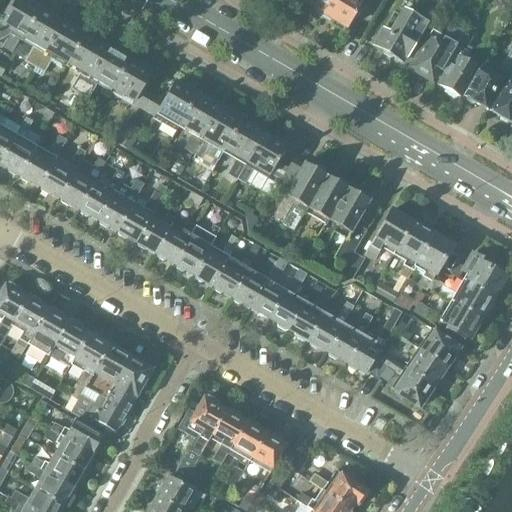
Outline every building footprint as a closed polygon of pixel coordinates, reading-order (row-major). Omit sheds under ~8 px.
[(12,31),(23,38),(39,10),(21,0),(14,0),(1,24),(0,24),(0,40),(10,34),(12,31)] [(298,0),(297,2),(321,16),(330,0),(298,0)] [(330,0),(321,16),(345,30),(362,1),(360,0),(330,0)] [(404,10),(403,10),(389,34),(382,30),(373,45),(402,62),(409,50),(410,51),(428,23),(427,23),(433,13),(422,6),(417,15),(405,8),(404,10)] [(27,64),(35,69),(61,25),(55,21),(56,20),(39,10),(23,38),(37,46),(27,64)] [(54,56),(68,64),(84,36),(67,26),(66,28),(61,25),(35,69),(43,74),(54,56)] [(446,39),(431,31),(412,66),(412,71),(413,73),(416,75),(420,76),(423,76),(425,76),(431,72),(434,74),(431,79),(432,81),(434,81),(435,81),(441,69),(442,70),(453,52),(456,53),(458,49),(455,47),(463,34),(452,28),(446,39)] [(456,53),(437,86),(461,100),(479,69),(464,61),(468,54),(464,52),(472,38),(463,33),(463,34),(455,47),(458,49),(456,53)] [(71,90),(79,94),(105,50),(99,47),(100,45),(84,36),(68,64),(82,72),(71,90)] [(476,105),(487,112),(511,69),(511,48),(501,69),(497,70),(483,62),(463,97),(464,98),(466,102),(472,106),(476,105)] [(98,81),(112,89),(128,62),(112,52),(111,54),(105,50),(79,94),(88,99),(98,81)] [(112,89),(134,102),(142,90),(151,75),(128,62),(112,89)] [(0,78),(3,81),(10,69),(0,63),(0,78)] [(510,125),(511,126),(511,125),(511,69),(487,112),(498,118),(500,122),(506,126),(510,125)] [(175,133),(180,124),(196,96),(173,83),(162,102),(157,111),(158,111),(166,116),(161,125),(175,133)] [(142,90),(134,102),(133,105),(141,110),(150,95),(142,90)] [(183,150),(192,155),(217,111),(212,108),(213,106),(196,96),(180,124),(194,132),(183,150)] [(157,111),(162,102),(154,97),(145,113),(154,118),(158,111),(157,111)] [(0,117),(6,121),(12,112),(5,108),(0,116),(0,117)] [(210,142),(224,150),(240,122),(224,112),(223,114),(217,111),(192,155),(200,160),(210,142)] [(0,162),(15,137),(20,129),(6,121),(0,117),(0,162)] [(25,119),(20,128),(27,132),(32,124),(25,119)] [(228,176),(236,181),(262,136),(256,133),(257,132),(240,122),(224,150),(238,158),(228,176)] [(115,145),(129,152),(141,132),(127,124),(115,145)] [(20,129),(15,137),(0,162),(0,165),(19,176),(35,149),(40,139),(27,132),(20,128),(20,129)] [(236,181),(244,185),(252,172),(267,180),(269,175),(280,181),(287,170),(276,164),(285,148),(268,138),(267,140),(262,136),(236,181)] [(95,138),(86,154),(85,155),(89,156),(98,140),(95,138)] [(65,143),(58,139),(48,156),(55,160),(65,143)] [(19,176),(39,188),(55,160),(48,156),(35,149),(19,176)] [(85,155),(86,154),(79,150),(72,162),(78,166),(85,155)] [(75,172),(78,166),(72,162),(71,162),(68,168),(55,160),(39,188),(59,199),(75,172)] [(278,186),(288,192),(278,209),(286,214),(295,199),(308,207),(326,177),(304,164),(303,166),(292,160),(287,170),(278,186)] [(94,183),(105,165),(97,161),(87,179),(94,183)] [(59,199),(78,210),(94,183),(87,179),(75,172),(59,199)] [(98,221),(113,194),(118,186),(123,176),(116,172),(106,190),(94,183),(78,210),(98,221)] [(347,189),(326,177),(308,207),(329,219),(330,219),(347,189)] [(137,198),(142,188),(135,183),(130,192),(118,186),(113,194),(98,221),(117,232),(132,205),(137,198)] [(365,232),(355,226),(369,202),(367,201),(368,199),(367,195),(361,191),(357,192),(356,194),(347,189),(330,219),(329,219),(317,241),(325,245),(336,227),(349,234),(335,259),(347,266),(354,254),(353,253),(358,244),(365,232)] [(132,205),(117,232),(135,243),(151,216),(155,208),(162,197),(154,193),(147,204),(137,198),(132,205)] [(190,193),(186,201),(198,208),(202,200),(190,193)] [(168,218),(174,221),(181,209),(175,205),(168,218)] [(381,248),(393,255),(411,224),(405,221),(407,218),(397,213),(396,215),(391,212),(365,256),(373,261),(381,248)] [(170,227),(171,227),(174,221),(168,218),(164,224),(151,216),(135,243),(136,244),(137,247),(143,251),(146,250),(154,254),(170,227)] [(181,233),(171,227),(170,227),(154,254),(155,255),(156,258),(162,262),(166,261),(173,265),(189,238),(190,239),(195,230),(196,228),(187,223),(181,233)] [(416,227),(411,224),(393,255),(406,263),(399,276),(407,281),(414,267),(413,267),(431,236),(425,232),(427,230),(417,224),(416,227)] [(214,240),(219,231),(212,227),(207,236),(214,240)] [(193,276),(208,249),(209,249),(214,240),(207,236),(195,230),(190,239),(189,238),(173,265),(175,266),(175,269),(181,273),(185,272),(193,276)] [(413,267),(414,267),(426,274),(418,287),(426,292),(440,268),(445,271),(454,256),(449,253),(453,248),(447,245),(448,242),(439,237),(437,239),(431,236),(413,267)] [(231,255),(238,242),(232,239),(225,251),(231,255)] [(260,249),(253,245),(243,262),(250,266),(260,249)] [(227,260),(228,260),(231,255),(225,251),(221,257),(209,249),(208,249),(193,276),(193,277),(194,280),(200,284),(204,283),(212,287),(227,260)] [(352,282),(364,260),(354,254),(347,266),(335,286),(352,282)] [(467,275),(464,281),(492,298),(496,291),(499,293),(504,283),(502,282),(504,278),(488,268),(489,265),(474,256),(464,273),(467,275)] [(223,294),(231,298),(246,271),(228,260),(227,260),(212,287),(213,288),(213,291),(219,295),(223,294)] [(274,287),(280,275),(286,265),(278,260),(275,264),(272,270),(269,276),(265,282),(250,309),(257,313),(258,317),(264,320),(267,319),(269,320),(284,293),(274,287)] [(262,272),(269,276),(272,270),(275,264),(268,260),(262,272)] [(265,282),(247,272),(246,271),(231,298),(232,299),(232,302),(238,306),(242,304),(250,309),(265,282)] [(292,297),(300,284),(293,280),(285,294),(284,293),(269,320),(276,324),(277,328),(283,331),(287,330),(288,331),(304,304),(292,297)] [(492,298),(464,281),(452,303),(480,319),(484,313),(486,314),(492,305),(489,303),(492,298)] [(377,282),(371,292),(392,304),(397,294),(377,282)] [(0,343),(10,326),(26,299),(18,294),(19,291),(8,285),(6,287),(5,287),(0,294),(0,320),(2,321),(0,324),(0,343)] [(308,299),(314,302),(321,290),(315,287),(308,299)] [(397,294),(392,304),(402,310),(409,312),(409,310),(413,304),(397,294)] [(21,336),(29,341),(47,311),(38,306),(40,303),(29,297),(27,300),(26,299),(10,326),(23,333),(21,336)] [(304,304),(288,331),(295,335),(296,339),(302,342),(306,341),(307,342),(323,315),(310,308),(314,302),(308,299),(305,305),(304,304)] [(425,316),(429,310),(419,303),(415,310),(413,312),(412,313),(422,320),(425,316)] [(480,319),(452,303),(440,323),(449,328),(447,330),(462,338),(463,336),(468,339),(471,335),(474,336),(479,327),(477,325),(480,319)] [(338,316),(345,320),(352,308),(345,304),(338,316)] [(47,311),(29,341),(27,345),(48,357),(52,350),(67,323),(59,318),(61,315),(50,309),(48,312),(47,311)] [(378,352),(380,349),(384,342),(401,314),(394,310),(377,338),(373,344),(361,337),(345,364),(346,365),(347,368),(353,372),(357,371),(365,375),(366,374),(374,360),(378,352)] [(342,326),(345,320),(338,316),(335,322),(323,315),(307,342),(308,343),(309,346),(315,350),(318,349),(326,353),(342,326)] [(357,327),(365,331),(371,319),(364,315),(357,327)] [(52,350),(72,362),(88,335),(80,330),(81,327),(70,320),(68,323),(67,323),(52,350)] [(405,342),(409,337),(403,333),(407,328),(400,323),(393,334),(400,338),(405,342)] [(337,359),(345,364),(361,337),(342,326),(326,353),(327,354),(328,357),(334,361),(337,359)] [(430,331),(417,351),(445,370),(446,369),(450,368),(454,362),(453,358),(458,350),(430,331)] [(71,365),(91,377),(108,346),(88,335),(72,362),(71,365)] [(395,345),(407,354),(411,347),(405,342),(400,338),(395,345)] [(24,350),(16,345),(9,356),(18,361),(24,350)] [(83,422),(90,426),(129,358),(128,358),(129,355),(115,347),(114,349),(108,346),(91,377),(85,388),(98,396),(83,422)] [(417,351),(404,370),(432,389),(433,388),(437,387),(441,381),(440,377),(445,370),(417,351)] [(374,360),(385,367),(394,374),(399,366),(378,352),(374,360)] [(131,359),(129,358),(90,426),(112,438),(140,389),(142,391),(151,376),(148,375),(151,371),(145,367),(146,365),(133,357),(131,359)] [(51,379),(59,384),(66,374),(57,369),(51,379)] [(432,389),(404,370),(390,391),(393,393),(393,395),(400,400),(402,399),(418,410),(419,408),(423,407),(428,401),(426,397),(432,389)] [(7,383),(1,379),(0,379),(0,404),(4,404),(8,402),(11,399),(12,395),(12,390),(10,386),(7,383)] [(33,382),(29,390),(49,402),(54,394),(33,382)] [(191,471),(197,461),(210,439),(209,439),(225,412),(216,407),(218,405),(207,398),(205,401),(203,400),(195,415),(188,411),(176,430),(194,440),(173,476),(185,482),(191,471)] [(39,401),(29,419),(36,423),(46,405),(39,401)] [(14,412),(24,418),(27,412),(17,406),(14,412)] [(225,412),(209,439),(210,439),(221,446),(212,461),(220,465),(221,465),(229,451),(245,424),(237,419),(239,416),(227,410),(226,413),(225,412)] [(29,419),(19,436),(25,440),(26,440),(36,423),(29,419)] [(54,425),(50,431),(91,455),(94,451),(97,452),(104,439),(102,437),(74,421),(67,432),(54,425)] [(229,451),(249,462),(265,435),(257,431),(258,428),(247,421),(246,424),(245,424),(229,451)] [(6,425),(1,433),(12,439),(16,431),(6,425)] [(50,431),(46,438),(60,446),(54,456),(82,472),(84,474),(92,461),(89,459),(91,455),(50,431)] [(265,435),(249,462),(270,474),(285,447),(277,442),(278,439),(267,433),(265,436),(265,435)] [(19,436),(9,453),(15,457),(25,440),(19,436)] [(292,447),(281,464),(291,470),(298,475),(309,458),(292,447)] [(9,453),(0,468),(0,471),(5,474),(15,457),(9,453)] [(34,459),(30,466),(72,490),(74,485),(77,487),(84,474),(82,472),(54,456),(48,467),(34,459)] [(281,464),(269,484),(278,490),(291,470),(281,464)] [(30,466),(26,473),(40,480),(34,491),(62,507),(64,508),(72,495),(69,494),(72,490),(30,466)] [(228,479),(236,484),(242,474),(234,469),(228,479)] [(309,484),(322,493),(350,511),(354,504),(357,506),(366,493),(335,472),(327,485),(314,476),(309,484)] [(167,478),(156,498),(180,511),(196,511),(206,496),(181,481),(178,485),(167,478)] [(248,491),(257,496),(263,486),(254,481),(248,491)] [(14,493),(10,500),(30,511),(62,511),(64,508),(62,507),(34,491),(28,501),(14,493)] [(296,503),(310,511),(349,511),(350,511),(322,493),(314,504),(301,495),(296,503)] [(180,511),(156,498),(147,511),(180,511)] [(30,511),(10,500),(6,507),(14,511),(30,511)]
